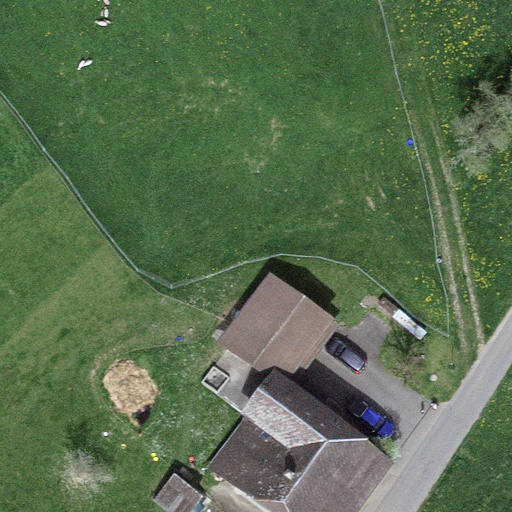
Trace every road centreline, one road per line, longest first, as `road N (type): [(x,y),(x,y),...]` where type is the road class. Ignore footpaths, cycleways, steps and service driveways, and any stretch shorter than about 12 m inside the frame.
road 1 (track): [(396,0),(430,132),(472,379)]
road 2 (residential): [(511,322),(391,511)]
